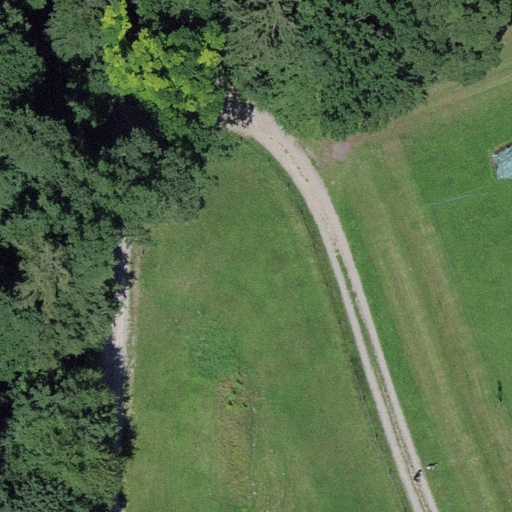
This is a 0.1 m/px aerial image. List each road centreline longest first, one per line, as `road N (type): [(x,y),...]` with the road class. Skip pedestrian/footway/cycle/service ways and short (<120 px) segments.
road 1 (track): [(110,511),(119,258),(134,153),(82,0)]
road 2 (track): [(267,126),(336,236),(429,511)]
road 3 (track): [(134,153),(179,116),(267,126),(105,0)]
